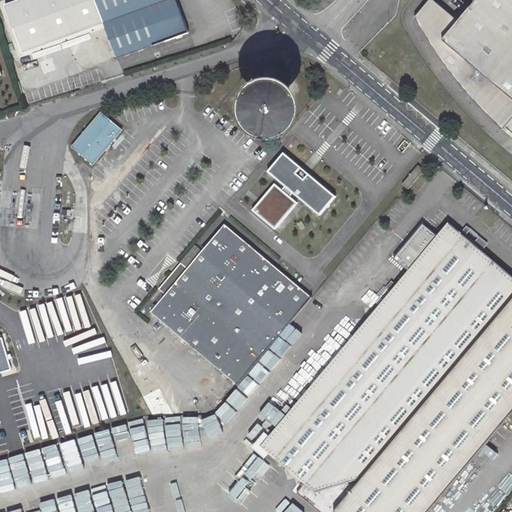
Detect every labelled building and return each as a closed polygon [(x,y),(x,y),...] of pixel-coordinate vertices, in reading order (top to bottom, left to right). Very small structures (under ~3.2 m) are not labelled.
[(117,59),(188,32),(176,0),(17,0),(5,5),(23,53),(104,25),(117,59)] [(511,0),(476,0),(459,21),(433,0),(429,0),(414,17),(424,35),(433,50),(443,65),(453,78),(463,90),(477,105),(487,116),(502,130),(511,118),(511,0)] [(261,99),(257,108),(259,118),(265,124),(274,125),(282,121),(287,114),(287,104),(280,96),(270,94),(261,99)] [(91,165),(120,131),(100,113),(70,147),(91,165)] [(320,216),(337,196),(284,151),(267,171),(320,216)] [(422,167),(419,165),(403,184),(406,186),(422,167)] [(409,188),(424,170),(422,167),(406,186),(409,188)] [(511,272),(449,219),(257,447),(303,486),(297,494),(318,511),(424,511),(511,409),(511,272)] [(167,294),(153,311),(239,384),(312,298),(226,225),(188,269),(167,294)] [(188,269),(181,263),(160,288),(167,294),(188,269)]
